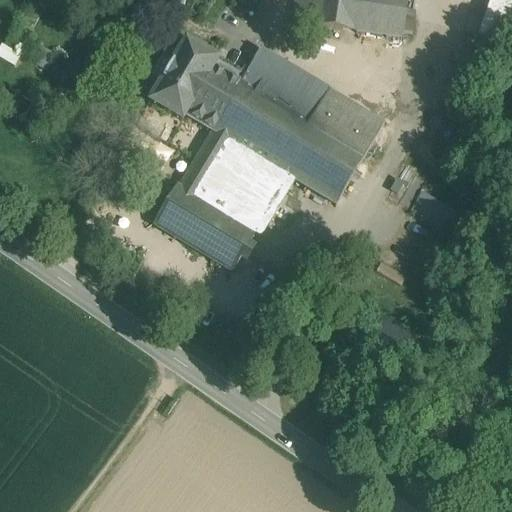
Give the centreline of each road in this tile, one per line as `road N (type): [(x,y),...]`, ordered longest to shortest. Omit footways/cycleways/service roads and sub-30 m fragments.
road 1 (secondary): [(0,238),(394,511)]
road 2 (track): [(290,320),(310,344),(321,404),(334,427),(461,511)]
